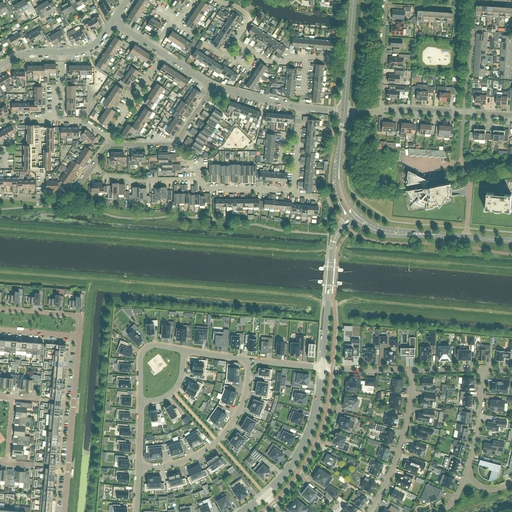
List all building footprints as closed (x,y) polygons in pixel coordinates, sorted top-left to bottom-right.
[(24,0),(19,3),(24,11),(27,9),(29,13),(35,10),(31,3),(28,5),(25,0),(24,0)] [(75,0),(76,1),(74,3),(77,8),(84,4),(81,0),(75,0)] [(111,9),(109,4),(108,3),(106,0),(99,0),(100,1),(100,0),(102,4),(99,6),(99,7),(104,16),(110,12),(109,11),(111,9)] [(174,8),(175,7),(179,10),(182,5),(175,0),(170,0),(173,2),(171,5),(171,6),(174,8)] [(47,1),(43,4),(49,14),(54,12),(57,10),(52,2),(49,4),(47,1)] [(69,1),(64,4),(69,12),(77,8),(74,3),(71,4),(69,1)] [(202,1),(198,5),(206,10),(209,5),(202,1)] [(0,3),(0,9),(2,14),(6,12),(8,15),(13,12),(12,11),(9,6),(6,7),(3,2),(0,3)] [(21,14),(21,13),(24,11),(19,3),(14,6),(16,9),(15,10),(14,9),(12,11),(13,12),(17,20),(21,18),(19,15),(21,14)] [(138,3),(134,7),(142,12),(145,8),(138,3)] [(38,6),(39,9),(37,11),(42,19),(45,17),(49,14),(43,4),(38,6)] [(65,15),(69,12),(64,4),(59,7),(61,10),(59,11),(62,17),(60,18),(64,25),(68,23),(66,18),(65,15)] [(195,10),(203,15),(206,10),(198,5),(195,10)] [(134,7),(131,12),(139,17),(142,12),(134,7)] [(392,10),(392,18),(404,19),(404,11),(410,12),(411,7),(403,7),(403,11),(392,10)] [(195,10),(192,15),(200,20),(203,15),(195,10)] [(240,20),(241,18),(243,15),(234,10),(233,12),(231,14),(226,11),(224,13),(226,15),(237,21),(238,19),(240,20)] [(139,17),(131,12),(128,17),(136,22),(139,17)] [(90,17),(97,29),(96,29),(101,26),(98,20),(100,19),(97,13),(92,16),(94,18),(91,19),(90,17)] [(192,15),(189,20),(196,25),(200,20),(192,15)] [(227,21),(235,27),(236,25),(235,24),(237,21),(226,15),(225,17),(228,19),(227,21)] [(97,29),(90,17),(90,18),(91,20),(88,21),(87,19),(82,22),(86,27),(89,26),(92,32),(93,32),(92,31),(96,29),(97,29)] [(152,18),(147,25),(152,28),(157,21),(152,18)] [(193,30),(196,25),(189,20),(186,25),(188,26),(187,28),(191,30),(192,29),(193,30)] [(157,21),(152,28),(157,32),(162,24),(157,21)] [(222,22),(220,24),(231,30),(232,28),(234,29),(235,27),(227,21),(225,24),(222,22)] [(391,26),(391,34),(403,35),(403,27),(403,22),(396,22),(396,27),(391,26)] [(231,30),(220,24),(219,26),(222,28),(221,30),(229,36),(230,34),(229,33),(231,30)] [(55,34),(59,42),(65,38),(63,34),(65,33),(62,26),(57,29),(58,32),(55,34)] [(76,32),(81,41),(82,42),(81,41),(86,38),(83,33),(85,31),(82,26),(79,27),(79,26),(74,29),(76,32)] [(248,33),(253,36),(257,29),(253,26),(248,33)] [(37,29),(32,32),(37,41),(40,39),(41,40),(43,39),(40,34),(43,33),(40,27),(37,29)] [(214,33),(225,39),(226,37),(228,38),(229,36),(221,30),(219,29),(217,32),(216,31),(214,33)] [(262,32),(257,29),(253,36),(252,37),(250,40),(248,44),(249,44),(250,44),(254,38),(255,37),(257,39),(262,32)] [(256,46),(258,48),(266,35),(264,33),(265,30),(264,29),(262,32),(257,39),(256,41),(258,42),(256,45),(256,46)] [(21,31),(14,36),(19,44),(23,42),(21,39),(24,37),(21,31)] [(81,42),(82,42),(81,41),(76,32),(73,33),(72,31),(67,34),(71,40),(73,38),(77,44),(78,44),(77,43),(81,41),(81,42)] [(172,42),(177,35),(172,31),(167,39),(172,42)] [(476,41),(487,41),(487,35),(488,35),(488,34),(487,34),(487,32),(482,31),(482,34),(477,34),(477,38),(477,41),(476,41)] [(37,41),(32,32),(27,35),(27,34),(24,36),(28,42),(30,40),(33,45),(36,44),(35,42),(37,41)] [(59,42),(55,34),(52,36),(50,33),(45,36),(49,42),(52,41),(54,45),(59,42)] [(215,39),(219,42),(223,45),(224,43),(223,42),(225,39),(214,33),(213,35),(216,37),(215,39)] [(266,35),(258,48),(259,48),(261,48),(262,46),(263,48),(266,44),(266,45),(271,38),(273,35),(270,33),(268,36),(266,35)] [(177,35),(172,42),(177,45),(182,38),(177,35)] [(501,42),(511,43),(511,35),(502,35),(502,42),(501,42)] [(19,44),(14,36),(6,40),(10,45),(13,43),(15,47),(19,44)] [(112,42),(119,46),(123,42),(115,37),(112,42)] [(177,45),(182,48),(186,42),(187,41),(182,38),(177,45)] [(266,45),(271,48),(275,41),(271,38),(266,45)] [(219,42),(215,39),(213,42),(210,40),(207,39),(205,41),(209,44),(210,43),(219,49),(221,46),(222,47),(223,45),(219,42)] [(390,40),(390,46),(394,47),(394,49),(393,49),(393,52),(399,53),(399,49),(398,49),(398,47),(402,47),(402,41),(390,40)] [(187,41),(186,42),(182,48),(181,50),(186,53),(192,44),(187,41)] [(203,43),(200,41),(195,49),(196,50),(192,56),(196,59),(201,52),(198,51),(203,43)] [(273,49),(275,51),(280,44),(275,41),(271,48),(270,49),(268,52),(270,53),(272,50),(272,51),(273,49)] [(112,42),(109,46),(116,51),(119,46),(112,42)] [(275,51),(278,52),(275,56),(279,59),(286,48),(285,47),(280,44),(275,51)] [(135,55),(140,48),(135,45),(130,52),(135,55)] [(113,56),(116,51),(109,46),(106,51),(113,56)] [(140,48),(135,55),(140,59),(145,51),(140,48)] [(106,51),(102,56),(110,61),(113,56),(106,51)] [(140,59),(144,62),(149,54),(145,51),(140,59)] [(205,55),(201,52),(196,59),(201,62),(205,55)] [(154,58),(149,54),(144,62),(149,65),(154,58)] [(389,57),(389,66),(389,64),(393,65),(393,66),(403,66),(403,58),(408,58),(408,55),(399,54),(398,57),(389,57)] [(201,62),(205,65),(210,58),(205,55),(201,62)] [(102,56),(99,61),(107,65),(110,61),(102,56)] [(205,65),(210,68),(214,61),(210,58),(205,65)] [(107,65),(99,61),(96,65),(104,70),(107,65)] [(210,68),(214,71),(219,64),(214,61),(210,68)] [(256,67),(265,72),(266,70),(270,72),(271,70),(261,63),(259,66),(257,65),(256,67)] [(164,74),(169,67),(164,64),(159,71),(164,74)] [(223,67),(219,64),(214,71),(219,74),(220,73),(223,67)] [(220,73),(224,76),(229,69),(224,66),(223,67),(220,73)] [(132,67),(128,72),(136,77),(139,72),(132,67)] [(173,70),(169,67),(164,74),(169,78),(173,70)] [(224,76),(229,79),(236,68),(234,67),(232,71),(229,69),(224,76)] [(265,79),(265,78),(266,77),(263,75),(265,72),(256,67),(255,69),(256,70),(255,72),(265,79)] [(238,75),(235,73),(238,69),(236,68),(229,79),(234,82),(238,75)] [(173,70),(169,78),(173,81),(178,73),(173,70)] [(388,74),(388,82),(399,83),(399,76),(403,77),(404,71),(395,71),(395,75),(388,74)] [(128,72),(125,76),(133,81),(136,77),(128,72)] [(250,76),(259,81),(260,79),(264,81),(264,80),(267,81),(267,79),(265,78),(265,79),(255,72),(253,75),(252,74),(250,76)] [(178,73),(173,81),(178,84),(183,76),(178,73)] [(11,75),(8,76),(7,74),(2,77),(8,87),(10,86),(8,83),(11,81),(10,79),(12,78),(11,75)] [(133,81),(125,76),(122,81),(130,86),(133,81)] [(183,87),(184,85),(188,80),(183,76),(178,84),(183,87)] [(250,79),(249,81),(259,88),(260,86),(257,84),(259,81),(250,76),(249,78),(250,79)] [(259,88),(249,81),(247,84),(246,83),(244,85),(253,90),(254,88),(258,90),(259,88)] [(157,83),(154,88),(161,93),(164,88),(157,83)] [(113,89),(120,94),(123,90),(115,84),(114,84),(113,84),(112,85),(112,86),(111,86),(111,87),(112,88),(112,89),(113,89)] [(421,100),(422,85),(417,84),(417,86),(414,86),(414,87),(411,87),(411,92),(416,92),(416,100),(421,100)] [(422,85),(421,100),(427,100),(427,93),(433,93),(434,87),(428,87),(428,85),(422,85)] [(387,90),(387,98),(399,99),(399,92),(403,92),(404,87),(396,86),(395,90),(387,90)] [(445,87),(440,87),(437,86),(436,93),(439,94),(439,101),(444,102),(445,92),(445,87)] [(188,91),(191,93),(198,98),(201,93),(191,87),(188,91)] [(448,93),(445,92),(444,102),(450,102),(450,94),(453,94),(455,94),(455,88),(453,88),(453,87),(448,87),(448,93)] [(154,88),(150,93),(158,98),(161,93),(154,88)] [(113,89),(109,94),(117,99),(120,94),(113,89)] [(482,90),(476,90),(473,90),(473,96),(476,96),(475,104),(481,104),(482,90)] [(482,90),(481,104),(486,104),(487,97),(490,97),(490,91),(482,90)] [(502,105),(502,96),(497,96),(497,90),(494,90),(493,97),(497,97),(496,105),(502,105)] [(503,91),(502,96),(502,105),(507,106),(508,98),(511,98),(511,90),(508,90),(508,91),(503,91)] [(155,103),(158,98),(150,93),(147,98),(155,103)] [(195,103),(198,98),(191,93),(188,98),(195,103)] [(109,94),(106,99),(114,104),(117,99),(109,94)] [(151,107),(155,103),(147,98),(144,102),(151,107)] [(180,102),(178,105),(186,110),(189,106),(184,103),(185,103),(178,98),(177,100),(177,101),(180,102)] [(184,103),(189,106),(192,108),(195,103),(188,98),(185,103),(184,103)] [(111,109),(114,104),(106,99),(103,104),(108,107),(111,109)] [(233,111),(236,102),(234,101),(233,103),(230,101),(226,113),(229,114),(230,110),(233,111)] [(0,104),(0,108),(4,115),(9,112),(5,105),(2,107),(0,104)] [(175,110),(183,115),(186,110),(178,105),(175,110)] [(212,114),(220,119),(223,114),(208,105),(206,107),(213,112),(212,114)] [(243,106),(241,105),(236,119),(237,119),(239,118),(240,115),(240,114),(243,115),(246,105),(244,105),(243,106)] [(115,112),(111,109),(108,107),(105,111),(112,116),(115,112)] [(142,113),(149,118),(152,113),(145,108),(142,113)] [(251,109),(247,120),(249,121),(250,117),(253,118),(256,109),(254,108),(254,110),(251,109)] [(252,122),(255,123),(257,124),(256,127),(258,127),(261,116),(260,116),(261,112),(258,111),(259,110),(256,109),(253,118),(252,122)] [(172,115),(175,117),(180,120),(183,115),(175,110),(172,115)] [(105,111),(101,116),(109,121),(112,116),(105,111)] [(220,119),(212,114),(211,115),(204,111),(202,113),(217,123),(220,119)] [(142,113),(138,117),(146,122),(149,118),(142,113)] [(217,123),(202,113),(200,116),(207,121),(206,122),(207,123),(214,127),(217,123)] [(109,121),(101,116),(98,121),(106,126),(109,121)] [(146,122),(138,117),(135,122),(143,127),(146,122)] [(172,122),(179,127),(183,122),(180,120),(175,117),(174,119),(171,117),(169,119),(172,121),(172,122)] [(308,125),(316,126),(319,126),(320,121),(309,120),(309,117),(303,117),(303,121),(308,122),(308,125)] [(207,123),(206,124),(199,120),(198,122),(213,132),(215,128),(214,127),(207,123)] [(135,122),(132,127),(135,129),(140,132),(143,127),(135,122)] [(172,122),(169,126),(176,131),(179,127),(172,122)] [(213,132),(198,122),(196,125),(203,130),(202,131),(209,136),(210,137),(213,132)] [(381,131),(387,131),(388,122),(382,122),(379,122),(378,132),(381,132),(381,131)] [(393,122),(388,122),(387,131),(395,132),(396,123),(393,123),(393,122)] [(406,133),(406,123),(401,123),(398,123),(397,131),(400,132),(406,133)] [(406,123),(406,133),(406,135),(411,135),(412,130),(415,130),(415,124),(412,124),(406,123)] [(128,124),(124,129),(132,134),(135,129),(132,127),(128,124)] [(425,134),(425,125),(420,124),(420,125),(417,125),(416,131),(419,132),(419,133),(425,134)] [(16,128),(16,125),(11,125),(5,128),(10,135),(15,132),(13,128),(16,128)] [(46,127),(46,128),(40,128),(40,125),(26,125),(18,125),(18,128),(26,128),(26,131),(34,131),(34,130),(46,130),(46,131),(42,131),(42,134),(54,134),(54,131),(59,131),(59,127),(46,127)] [(431,125),(425,125),(425,134),(430,134),(430,133),(433,134),(434,126),(431,125)] [(438,138),(444,138),(444,126),(439,125),(439,126),(436,126),(435,132),(438,132),(438,138)] [(176,131),(169,126),(166,131),(173,136),(176,131)] [(450,126),(444,126),(444,138),(449,138),(449,134),(453,134),(453,127),(450,127),(450,126)] [(80,134),(82,131),(79,131),(79,127),(73,127),(73,135),(79,135),(79,134),(80,134)] [(5,128),(0,131),(4,138),(8,136),(10,140),(12,139),(10,135),(5,128)] [(206,140),(209,136),(202,131),(201,131),(200,132),(193,128),(191,130),(206,140)] [(85,131),(82,131),(80,134),(82,134),(81,135),(85,139),(91,133),(87,129),(85,131)] [(132,134),(124,129),(121,134),(129,139),(132,134)] [(479,139),(480,129),(475,129),(474,133),(470,132),(470,139),(474,139),(479,139)] [(480,129),(479,139),(485,140),(489,140),(490,134),(485,133),(486,130),(480,129)] [(203,144),(206,140),(191,130),(189,133),(196,138),(195,139),(196,140),(203,144)] [(490,134),(489,140),(493,140),(499,141),(499,130),(494,130),(494,134),(490,134)] [(499,130),(499,141),(504,141),(508,141),(509,135),(505,135),(505,131),(499,130)] [(95,138),(91,133),(85,139),(90,143),(90,145),(93,145),(93,140),(95,138)] [(26,143),(30,143),(30,145),(23,145),(23,152),(36,152),(36,149),(31,149),(31,146),(34,146),(34,143),(39,143),(39,141),(34,141),(34,137),(26,137),(26,143)] [(186,139),(201,149),(204,145),(203,144),(196,140),(195,141),(188,137),(186,139)] [(201,149),(186,139),(185,142),(192,147),(191,149),(199,154),(201,149)] [(85,147),(82,152),(90,157),(93,152),(91,150),(93,147),(92,147),(88,147),(87,148),(85,147)] [(86,162),(90,157),(82,152),(79,155),(79,154),(76,152),(75,154),(75,155),(75,154),(86,162)] [(114,161),(117,161),(117,152),(111,152),(111,159),(108,159),(108,165),(114,165),(114,161)] [(124,152),(117,152),(117,161),(121,161),(121,163),(127,163),(127,157),(124,157),(124,152)] [(138,162),(138,152),(132,152),(132,158),(128,158),(128,157),(128,165),(138,165),(138,162)] [(145,152),(138,152),(138,162),(143,162),(143,166),(150,166),(150,157),(149,157),(149,158),(145,158),(145,152)] [(73,157),(72,159),(81,165),(81,166),(83,167),(86,162),(75,154),(75,155),(73,158),(73,157)] [(176,157),(158,157),(158,163),(162,163),(162,167),(181,167),(180,164),(172,164),(172,162),(168,162),(168,160),(176,160),(176,157)] [(81,165),(72,159),(69,158),(68,159),(71,161),(72,161),(69,165),(77,170),(81,166),(81,165)] [(31,170),(31,169),(39,169),(39,172),(45,172),(45,170),(51,170),(51,164),(39,164),(39,166),(43,166),(43,168),(36,168),(31,168),(31,166),(36,166),(36,164),(23,164),(23,170),(31,170)] [(64,166),(62,168),(74,175),(77,170),(69,165),(67,169),(66,168),(64,166)] [(262,180),(265,180),(266,168),(264,167),(263,171),(260,171),(260,172),(256,172),(256,178),(259,179),(259,181),(262,181),(262,180)] [(74,175),(62,168),(61,169),(64,171),(65,171),(63,175),(71,180),(74,175)] [(428,181),(408,171),(407,171),(408,172),(407,179),(407,178),(408,179),(408,184),(406,184),(406,185),(406,184),(406,185),(421,182),(422,188),(407,191),(411,197),(412,196),(414,201),(413,202),(413,203),(413,202),(420,205),(420,204),(425,206),(425,208),(432,207),(432,206),(432,205),(437,204),(438,206),(443,200),(442,200),(445,196),(447,197),(447,196),(448,189),(446,189),(447,184),(449,184),(449,183),(434,186),(431,186),(431,185),(426,183),(427,181),(428,181)] [(71,180),(63,175),(59,180),(61,181),(60,182),(62,186),(65,184),(67,185),(71,180)] [(62,186),(60,182),(58,183),(58,181),(52,181),(52,190),(58,190),(58,188),(62,186)] [(89,192),(98,192),(98,182),(93,182),(93,186),(89,186),(89,192)] [(102,182),(98,182),(98,192),(107,192),(107,186),(102,186),(102,182)] [(119,184),(119,183),(112,183),(112,191),(108,191),(108,199),(112,199),(112,194),(118,194),(119,194),(119,184)] [(119,194),(118,194),(118,195),(125,195),(125,198),(126,198),(126,199),(128,200),(129,200),(129,192),(125,192),(125,184),(119,184),(119,194)] [(140,188),(140,187),(133,187),(133,195),(129,195),(129,202),(135,202),(135,198),(139,198),(140,198),(140,188)] [(161,187),(161,188),(161,198),(167,198),(167,200),(172,200),(172,190),(167,190),(167,187),(161,187)] [(140,198),(139,198),(139,199),(144,199),(144,203),(150,203),(150,196),(146,196),(146,188),(140,188),(140,198)] [(161,200),(161,198),(161,188),(155,188),(155,196),(152,196),(152,194),(152,203),(157,203),(157,200),(161,200)] [(510,211),(511,197),(511,195),(505,194),(505,196),(494,195),(494,193),(487,193),(486,207),(485,206),(485,210),(489,210),(489,209),(510,211)] [(202,196),(200,196),(200,204),(199,204),(199,205),(205,205),(205,203),(210,203),(210,197),(208,197),(208,194),(202,194),(202,196)] [(11,296),(8,301),(10,301),(10,303),(22,304),(23,289),(19,288),(18,292),(15,292),(15,295),(11,295),(11,296)] [(31,297),(28,303),(31,303),(31,304),(42,305),(44,290),(39,290),(39,294),(36,294),(35,297),(31,296),(31,297)] [(69,306),(72,307),(72,308),(83,309),(84,294),(80,294),(80,298),(77,297),(76,300),(72,300),(72,301),(69,306)] [(56,299),(52,298),(52,299),(49,305),(51,305),(51,306),(63,307),(64,296),(56,296),(56,299)] [(151,323),(145,324),(146,334),(146,335),(155,334),(154,334),(154,326),(158,326),(157,320),(151,320),(151,323)] [(168,325),(163,325),(162,337),(165,337),(164,338),(168,338),(168,337),(169,337),(170,331),(173,331),(174,322),(169,322),(168,325)] [(141,340),(142,340),(135,332),(139,328),(134,324),(129,329),(131,332),(128,335),(137,344),(138,344),(139,344),(142,341),(141,340)] [(185,341),(185,338),(190,338),(191,326),(184,325),(184,327),(183,329),(177,328),(176,339),(181,340),(185,341)] [(196,343),(196,344),(200,344),(200,343),(202,343),(202,339),(206,339),(207,330),(196,329),(195,343),(196,343)] [(223,329),(223,332),(217,331),(217,335),(213,335),(212,341),(215,341),(214,346),(222,346),(223,339),(228,339),(228,330),(223,329)] [(237,349),(238,349),(239,345),(240,345),(240,341),(243,342),(243,334),(237,333),(236,336),(232,336),(231,347),(232,347),(232,348),(233,348),(233,349),(237,350),(237,349)] [(430,336),(426,336),(427,342),(430,342),(430,345),(435,345),(435,333),(430,333),(430,336)] [(256,339),(250,339),(251,335),(245,334),(244,345),(248,345),(248,350),(255,351),(256,339)] [(265,337),(265,341),(261,341),(260,352),(268,353),(268,349),(272,349),(273,338),(265,337)] [(415,337),(409,337),(409,348),(400,348),(400,355),(409,355),(409,357),(414,357),(414,348),(415,348),(415,337)] [(290,355),(291,355),(292,356),(293,356),(294,356),(298,356),(299,347),(302,348),(303,340),(296,339),(296,343),(291,342),(290,355)] [(308,343),(307,356),(314,357),(315,344),(315,340),(309,339),(308,343)] [(345,344),(344,359),(352,360),(352,356),(359,357),(359,348),(353,348),(353,345),(359,345),(359,340),(351,339),(351,344),(345,344)] [(132,349),(127,347),(129,343),(120,340),(119,345),(121,346),(119,352),(131,357),(132,352),(131,352),(132,349)] [(385,351),(385,361),(395,361),(395,351),(395,346),(397,347),(397,340),(391,340),(390,346),(391,346),(391,351),(385,351)] [(277,341),(277,347),(276,346),(276,352),(276,353),(283,354),(283,353),(286,353),(287,344),(284,344),(284,342),(277,341)] [(478,360),(485,360),(486,360),(486,357),(490,358),(491,345),(483,345),(483,348),(477,348),(477,353),(478,353),(478,360)] [(450,360),(449,348),(449,346),(438,346),(438,360),(450,360)] [(423,360),(429,360),(428,357),(431,357),(430,349),(428,349),(428,347),(420,347),(421,351),(419,351),(419,355),(421,355),(421,360),(423,360)] [(363,353),(364,353),(364,360),(367,360),(367,361),(375,361),(375,348),(368,348),(363,348),(363,353)] [(458,350),(458,355),(457,355),(457,359),(458,359),(470,359),(470,350),(465,350),(465,348),(459,348),(459,350),(458,350)] [(511,352),(496,350),(496,351),(497,351),(496,360),(495,360),(504,361),(503,361),(504,357),(507,357),(507,358),(506,358),(511,359),(511,358),(510,358),(511,352)] [(129,369),(130,369),(131,364),(123,364),(123,360),(117,360),(117,363),(118,364),(118,371),(129,372),(129,369)] [(198,363),(193,362),(193,368),(205,370),(206,360),(200,360),(200,363),(198,363)] [(227,364),(226,373),(239,374),(239,368),(233,367),(233,364),(227,364)] [(205,370),(193,368),(192,374),(199,375),(198,378),(204,379),(205,370)] [(270,379),(272,370),(259,368),(259,369),(258,369),(257,373),(258,373),(258,375),(265,375),(264,378),(270,379)] [(239,374),(226,373),(226,380),(225,380),(225,383),(232,384),(232,380),(238,381),(239,380),(240,381),(240,376),(239,376),(239,374)] [(7,376),(6,387),(9,387),(9,388),(12,388),(13,380),(16,381),(16,375),(10,374),(10,376),(7,376)] [(26,378),(25,389),(28,389),(29,390),(31,390),(31,389),(32,382),(37,382),(38,375),(32,374),(32,376),(30,376),(30,378),(26,378)] [(300,387),(300,383),(308,384),(308,381),(309,381),(309,379),(309,375),(305,375),(305,374),(303,374),(298,374),(297,380),(293,380),(292,385),(296,385),(295,386),(300,387)] [(25,389),(26,378),(23,378),(23,375),(18,375),(17,381),(20,381),(20,388),(20,389),(22,389),(23,388),(25,389)] [(130,383),(130,380),(125,380),(125,376),(117,376),(116,381),(119,381),(118,387),(131,388),(131,383),(130,383)] [(345,386),(345,389),(346,389),(346,390),(359,391),(360,383),(365,384),(365,385),(375,386),(376,379),(365,378),(365,381),(360,381),(360,378),(352,377),(351,382),(347,381),(346,386),(345,386)] [(399,386),(403,386),(403,379),(400,379),(400,378),(396,377),(395,379),(393,379),(392,385),(391,385),(391,391),(399,392),(399,386)] [(432,383),(432,379),(427,378),(427,377),(423,377),(423,378),(422,378),(421,386),(425,387),(425,391),(435,392),(435,383),(432,383)] [(470,385),(473,385),(474,378),(462,377),(461,390),(469,390),(469,387),(470,387),(470,385)] [(507,394),(508,386),(509,386),(509,380),(496,379),(496,383),(493,382),(492,392),(507,394)] [(257,381),(256,388),(269,390),(271,381),(265,380),(264,383),(257,381)] [(190,381),(187,387),(199,393),(203,384),(197,381),(196,384),(190,381)] [(224,388),(222,394),(234,398),(236,392),(230,390),(231,387),(224,385),(223,388),(224,388)] [(198,393),(199,393),(187,387),(184,392),(190,395),(189,398),(194,401),(196,398),(195,397),(197,392),(198,393)] [(267,399),(269,390),(256,388),(255,394),(262,395),(261,398),(267,399)] [(300,404),(300,402),(305,403),(306,395),(302,394),(302,393),(299,393),(300,389),(293,388),(292,395),(295,395),(294,401),(295,401),(295,403),(300,404)] [(127,392),(117,391),(117,396),(122,397),(121,404),(130,405),(130,404),(131,404),(132,400),(131,400),(131,397),(127,397),(127,392)] [(463,399),(462,405),(471,406),(472,396),(469,396),(469,392),(460,391),(460,398),(463,399)] [(60,404),(61,404),(60,404),(61,401),(61,399),(61,394),(50,393),(49,398),(55,399),(54,401),(54,404),(49,403),(48,409),(50,409),(60,410),(60,404)] [(234,398),(222,394),(219,403),(224,405),(225,402),(232,405),(232,404),(233,404),(234,401),(233,400),(234,398)] [(435,395),(428,394),(424,394),(424,398),(421,397),(419,405),(431,407),(435,407),(436,402),(434,402),(435,395)] [(390,407),(400,408),(401,403),(400,403),(400,401),(401,401),(401,397),(391,396),(390,407)] [(345,405),(344,405),(343,409),(350,410),(350,409),(356,410),(357,407),(356,407),(358,399),(353,398),(354,397),(349,397),(349,398),(345,397),(344,403),(346,404),(345,405)] [(254,400),(251,405),(262,409),(262,410),(263,410),(267,401),(261,399),(260,402),(254,400)] [(495,401),(491,400),(491,405),(490,405),(489,408),(490,408),(490,410),(500,411),(500,412),(501,413),(502,413),(504,413),(505,402),(499,401),(499,400),(495,400),(495,401)] [(17,406),(16,411),(27,412),(26,412),(26,408),(31,408),(32,403),(21,402),(21,407),(17,406)] [(174,411),(173,409),(170,404),(165,408),(171,419),(177,416),(178,417),(181,416),(177,409),(174,411)] [(218,405),(212,413),(222,420),(226,415),(221,411),(223,409),(218,405)] [(262,409),(251,405),(251,407),(250,406),(249,410),(250,410),(249,411),(255,414),(254,416),(260,419),(261,415),(260,415),(262,410),(262,409)] [(460,421),(469,423),(471,412),(468,412),(468,409),(459,407),(458,414),(461,415),(460,421)] [(293,414),(290,421),(300,424),(303,414),(297,413),(298,410),(292,408),(290,413),(293,414)] [(130,416),(130,413),(125,413),(125,409),(117,409),(117,413),(119,413),(118,419),(130,420),(131,416),(130,416)] [(161,423),(160,416),(157,416),(157,414),(156,410),(150,411),(151,423),(158,423),(161,423)] [(389,424),(395,426),(396,423),(397,423),(398,419),(397,419),(398,416),(395,415),(395,412),(386,410),(385,414),(387,414),(386,418),(384,418),(383,424),(388,425),(389,424)] [(434,412),(427,411),(423,410),(423,413),(418,413),(418,414),(417,413),(417,417),(418,417),(417,421),(428,422),(429,417),(433,418),(434,412)] [(27,417),(27,412),(16,411),(16,417),(20,417),(19,421),(31,422),(32,417),(27,417)] [(222,420),(212,413),(206,421),(211,424),(213,422),(219,426),(222,420)] [(355,418),(349,416),(348,419),(341,417),(338,426),(343,428),(343,429),(347,430),(348,427),(353,429),(355,421),(354,421),(355,418)] [(247,417),(244,422),(253,427),(256,422),(258,423),(259,420),(254,417),(252,420),(247,417)] [(506,428),(507,421),(498,420),(498,423),(488,422),(488,424),(487,424),(487,427),(488,428),(487,430),(491,430),(491,431),(495,432),(495,431),(498,431),(499,427),(506,428)] [(31,422),(19,421),(19,426),(15,425),(14,430),(26,431),(26,427),(30,427),(30,422),(31,422)] [(253,427),(244,422),(240,428),(246,431),(245,434),(250,437),(252,434),(249,433),(253,427)] [(119,434),(125,435),(125,436),(129,436),(129,435),(130,435),(131,431),(130,430),(130,428),(127,428),(127,425),(117,424),(117,427),(120,428),(119,434)] [(376,424),(375,430),(384,432),(381,440),(391,443),(392,439),(393,439),(394,436),(393,436),(394,432),(385,429),(386,426),(376,424)] [(458,431),(457,438),(466,439),(468,429),(465,428),(465,425),(458,424),(457,430),(458,431)] [(290,428),(284,425),(281,432),(283,433),(280,440),(286,442),(286,443),(287,443),(291,444),(293,439),(294,436),(288,433),(290,428)] [(433,429),(426,427),(420,426),(419,430),(415,429),(413,437),(425,440),(426,435),(430,435),(430,434),(432,434),(433,429)] [(190,434),(197,444),(198,444),(198,445),(202,442),(201,442),(202,441),(199,435),(201,434),(198,429),(190,434)] [(25,436),(26,431),(14,430),(14,435),(18,436),(18,440),(30,441),(30,436),(25,436)] [(233,437),(241,444),(245,439),(247,441),(249,438),(244,434),(242,437),(237,433),(233,437)] [(334,437),(332,443),(340,446),(338,449),(347,452),(349,446),(343,443),(346,437),(336,433),(335,436),(334,437)] [(197,444),(190,434),(182,438),(185,444),(188,442),(191,448),(197,444)] [(241,444),(233,437),(229,442),(234,446),(232,449),(237,453),(239,450),(237,449),(241,444)] [(173,441),(177,454),(183,452),(181,445),(184,444),(182,439),(173,441)] [(459,441),(454,439),(452,445),(456,446),(454,454),(462,456),(465,445),(459,444),(459,441)] [(30,441),(18,440),(17,445),(13,444),(13,449),(24,450),(23,450),(23,446),(28,446),(29,441),(30,441)] [(118,444),(117,450),(130,451),(130,448),(131,448),(131,444),(123,444),(124,440),(117,440),(116,443),(118,444)] [(177,454),(173,441),(165,444),(166,450),(169,449),(171,455),(172,455),(172,456),(176,455),(176,454),(177,454)] [(485,443),(483,452),(495,454),(496,450),(503,451),(504,443),(494,441),(493,445),(485,443)] [(426,445),(419,443),(416,442),(415,446),(411,445),(409,452),(419,455),(421,450),(425,451),(426,445)] [(272,451),(269,456),(275,460),(276,461),(277,461),(278,462),(280,459),(281,459),(284,456),(283,455),(283,454),(278,451),(280,448),(273,443),(269,449),(272,451)] [(155,445),(156,458),(162,457),(162,451),(165,450),(164,444),(155,445)] [(156,458),(155,445),(146,446),(146,452),(149,452),(150,458),(151,458),(151,459),(155,459),(155,458),(156,458)] [(380,446),(377,456),(386,460),(390,449),(380,446)] [(24,450),(13,449),(12,454),(17,455),(16,459),(27,460),(27,455),(24,455),(24,450)] [(211,457),(218,468),(224,464),(224,466),(227,463),(223,457),(220,459),(217,454),(216,454),(216,453),(212,456),(213,456),(211,457)] [(324,458),(322,462),(325,463),(332,467),(335,462),(336,463),(339,456),(332,453),(331,456),(327,454),(325,458),(324,458)] [(503,476),(508,474),(511,471),(511,454),(509,467),(510,468),(509,468),(505,470),(503,476)] [(124,456),(115,455),(115,462),(119,462),(118,467),(129,467),(129,463),(129,460),(123,459),(124,456)] [(450,455),(446,468),(448,469),(457,472),(460,462),(456,460),(457,457),(450,455)] [(45,468),(45,473),(54,474),(55,474),(55,469),(55,466),(55,464),(56,464),(55,464),(56,458),(44,457),(44,463),(49,463),(49,466),(49,468),(45,468)] [(218,468),(211,457),(210,459),(209,458),(206,460),(206,461),(210,467),(207,468),(211,473),(218,468)] [(369,472),(376,475),(378,476),(383,465),(377,463),(378,462),(371,459),(369,463),(372,465),(369,472)] [(499,461),(498,464),(480,459),(479,464),(489,467),(488,469),(492,470),(489,480),(491,480),(492,480),(493,480),(494,480),(495,479),(496,478),(497,478),(498,477),(501,465),(506,466),(507,463),(499,461)] [(423,469),(425,463),(416,460),(415,463),(406,460),(403,469),(412,472),(411,474),(415,475),(418,468),(423,469)] [(255,473),(256,473),(259,475),(259,476),(263,481),(267,477),(268,476),(267,475),(270,472),(265,467),(265,466),(260,461),(259,462),(252,470),(255,473)] [(193,467),(199,479),(207,475),(205,470),(202,471),(199,465),(193,467)] [(199,479),(193,467),(192,468),(191,467),(188,469),(188,470),(190,476),(187,477),(190,484),(193,483),(193,482),(199,479)] [(313,479),(323,485),(325,487),(329,482),(332,477),(329,475),(327,473),(327,472),(322,469),(322,470),(319,469),(317,473),(315,472),(314,474),(315,475),(313,479)] [(4,486),(9,487),(10,475),(6,474),(6,470),(1,470),(0,481),(5,481),(4,486)] [(117,474),(116,481),(128,482),(129,475),(123,474),(124,471),(116,470),(116,474),(117,474)] [(14,482),(19,482),(20,471),(15,471),(14,475),(10,475),(9,487),(9,485),(14,486),(14,482)] [(25,472),(20,471),(19,482),(24,483),(23,488),(28,488),(29,484),(31,484),(32,479),(29,478),(29,476),(25,476),(25,472)] [(442,474),(440,478),(438,483),(451,488),(455,479),(452,478),(453,475),(442,471),(441,474),(442,474)] [(174,474),(177,486),(187,484),(185,478),(182,479),(181,472),(180,473),(180,472),(176,473),(176,474),(174,474)] [(177,486),(174,474),(172,474),(172,473),(168,474),(168,475),(169,482),(166,483),(168,489),(177,486)] [(404,478),(400,476),(397,483),(408,488),(413,475),(406,473),(404,478)] [(155,490),(154,477),(152,477),(152,476),(148,476),(148,477),(148,484),(144,484),(145,490),(155,490)] [(154,477),(155,490),(164,489),(164,483),(161,483),(161,477),(154,477)] [(364,489),(370,493),(376,483),(365,477),(361,484),(365,487),(364,489)] [(232,490),(239,500),(247,494),(245,491),(246,490),(244,488),(247,485),(241,478),(234,483),(237,486),(232,490)] [(426,486),(420,500),(421,500),(421,501),(421,502),(422,503),(423,504),(424,503),(425,503),(426,502),(427,502),(428,499),(430,498),(432,502),(436,500),(435,499),(437,498),(438,496),(440,497),(442,491),(429,485),(426,486)] [(113,497),(128,498),(128,491),(124,491),(123,490),(123,487),(124,487),(113,486),(113,497)] [(321,498),(323,495),(316,489),(314,491),(307,486),(305,489),(303,491),(301,494),(309,501),(312,498),(314,496),(314,495),(315,494),(321,498)] [(339,491),(330,486),(326,491),(335,497),(339,491)] [(412,499),(414,495),(396,486),(395,489),(394,489),(390,496),(400,501),(404,494),(407,495),(406,496),(412,499)] [(366,494),(358,490),(357,493),(360,495),(354,504),(361,508),(367,499),(364,497),(366,494)] [(230,498),(227,492),(222,495),(223,498),(217,501),(220,506),(219,507),(221,510),(221,509),(222,510),(230,505),(227,500),(230,498)] [(212,506),(209,498),(202,501),(204,506),(200,508),(201,511),(210,511),(209,508),(213,506),(212,506)] [(292,511),(314,511),(310,508),(309,509),(303,504),(302,505),(296,500),(291,506),(290,505),(287,509),(290,511),(292,511)] [(344,511),(343,511),(354,511),(357,509),(348,503),(346,505),(345,505),(342,509),(344,511)]
